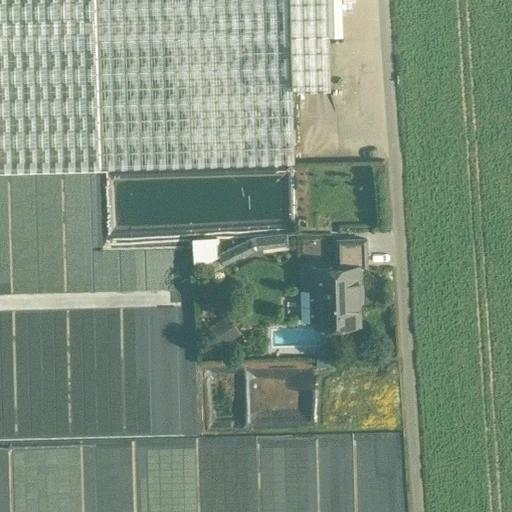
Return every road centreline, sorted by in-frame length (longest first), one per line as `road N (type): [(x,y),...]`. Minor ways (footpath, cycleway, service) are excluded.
road 1 (unclassified): [(381,0),(416,511)]
road 2 (track): [(176,297),(0,302)]
